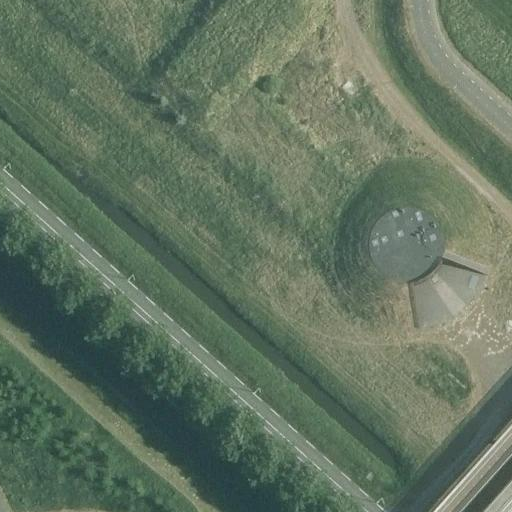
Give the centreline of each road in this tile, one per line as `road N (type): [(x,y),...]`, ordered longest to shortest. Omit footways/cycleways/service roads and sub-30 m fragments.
road 1 (secondary): [(362,511),(0,186)]
road 2 (track): [(511,220),(386,88),(345,0)]
road 3 (track): [(409,511),(500,412),(511,386)]
